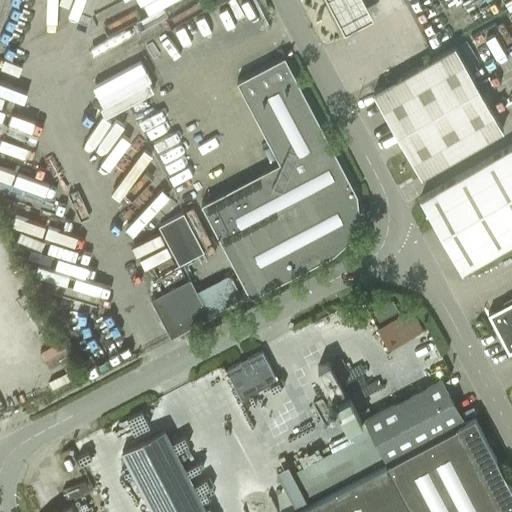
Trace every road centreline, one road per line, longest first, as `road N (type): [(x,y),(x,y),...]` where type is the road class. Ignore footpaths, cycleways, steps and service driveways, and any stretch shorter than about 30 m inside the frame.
road 1 (tertiary): [(0,476),(25,443),(362,265),(386,239)]
road 2 (tertiary): [(386,239),(381,184),(282,0)]
road 3 (unclassified): [(511,433),(446,307),(386,239)]
